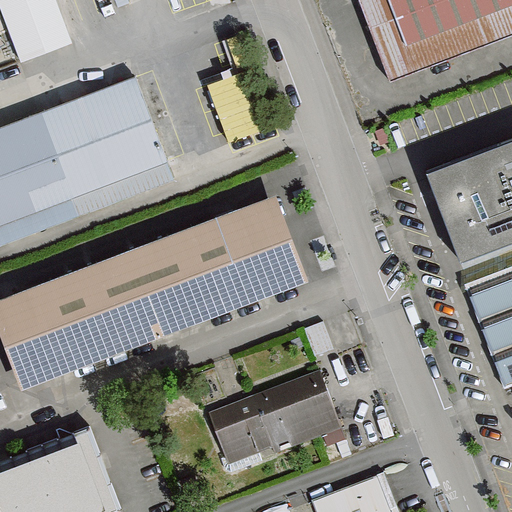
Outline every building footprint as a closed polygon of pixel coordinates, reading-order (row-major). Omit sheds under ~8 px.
[(60,0),(1,0),(18,56),(72,41),(60,0)] [(511,0),(361,0),(390,76),(511,31),(511,0)] [(208,85),(229,143),(273,128),(240,37),(226,42),(238,74),(208,85)] [(133,76),(42,111),(74,192),(165,157),(133,76)] [(42,111),(0,127),(0,220),(74,192),(42,111)] [(511,237),(511,137),(420,173),(454,260),(511,237)] [(0,329),(23,389),(309,279),(276,194),(0,299),(0,329)] [(511,265),(463,284),(503,388),(511,384),(511,265)] [(339,425),(319,371),(211,412),(227,455),(221,458),(224,467),(234,472),(262,459),(258,449),(273,444),(275,449),(309,436),(317,433),(339,425)] [(90,424),(0,458),(0,511),(111,511),(122,508),(90,424)] [(397,511),(382,473),(315,499),(319,511),(397,511)]
